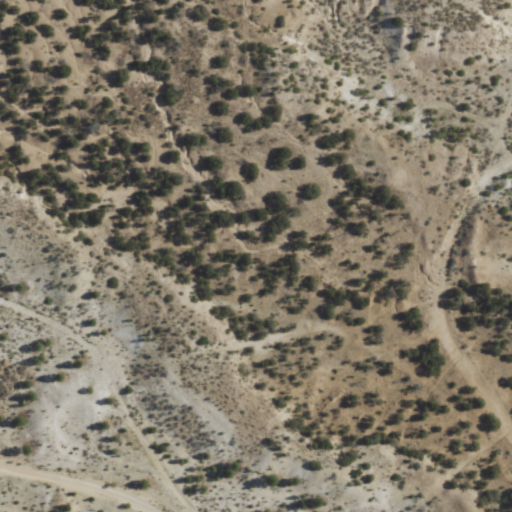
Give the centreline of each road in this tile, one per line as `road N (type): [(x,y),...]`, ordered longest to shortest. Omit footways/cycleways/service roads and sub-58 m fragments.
road 1 (track): [(511,430),(442,326),(446,250),(497,156),(511,159)]
road 2 (track): [(149,511),(94,488),(0,465)]
